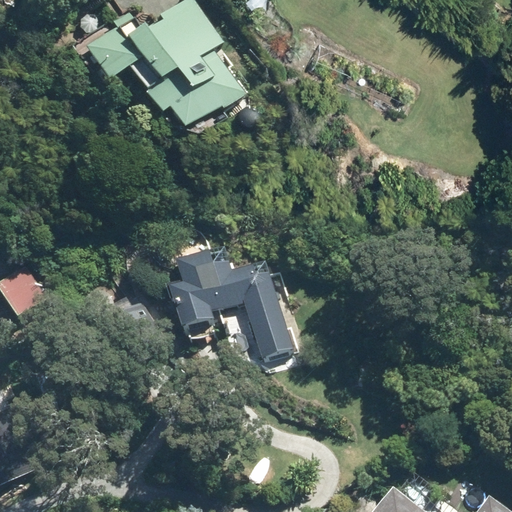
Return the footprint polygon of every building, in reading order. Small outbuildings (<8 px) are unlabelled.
[(26,0),(33,9),(46,0),(26,0)] [(108,27),(74,48),(97,82),(116,69),(150,118),(156,114),(170,133),(213,107),(216,110),(240,95),(208,50),(218,43),(188,0),(180,0),(149,17),(152,21),(135,30),(123,13),(104,21),(108,27)] [(261,361),(292,353),(265,260),(230,270),(223,247),(174,258),(182,281),(167,284),(181,332),(214,326),(210,312),(243,304),(261,361)] [(0,278),(0,287),(17,316),(46,299),(25,264),(0,278)] [(141,302),(110,321),(134,360),(165,341),(141,302)] [(7,408),(0,411),(0,483),(35,468),(7,408)] [(372,511),(510,511),(489,495),(475,511),(426,511),(393,486),(372,511)]
